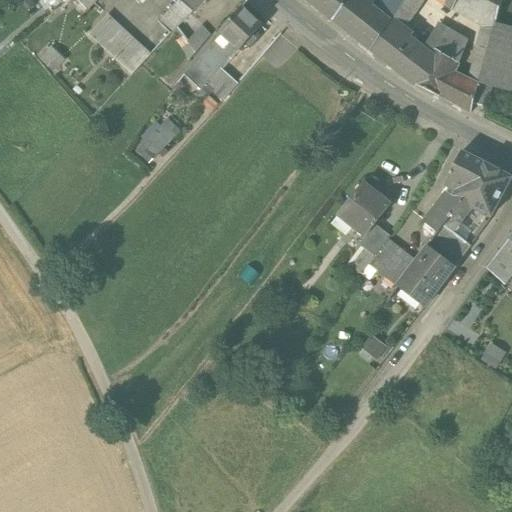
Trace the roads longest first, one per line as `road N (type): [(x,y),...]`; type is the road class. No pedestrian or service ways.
road 1 (track): [(148,511),(88,351),(0,215)]
road 2 (secondary): [(511,161),(423,114),(273,0)]
